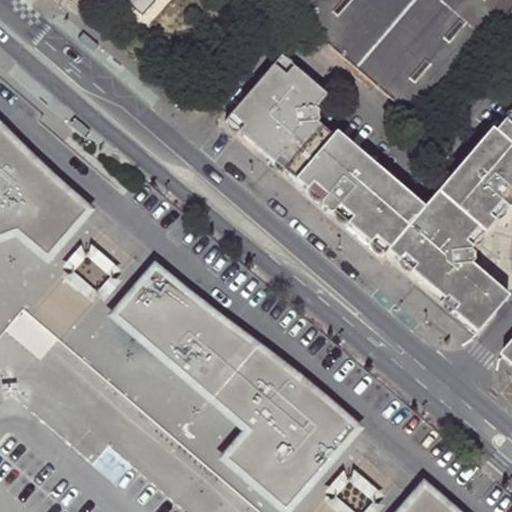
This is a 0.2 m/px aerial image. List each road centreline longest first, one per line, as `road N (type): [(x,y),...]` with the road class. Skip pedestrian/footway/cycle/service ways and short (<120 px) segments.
road 1 (secondary): [(451,385),(5,0)]
road 2 (secondary): [(0,45),(433,407)]
